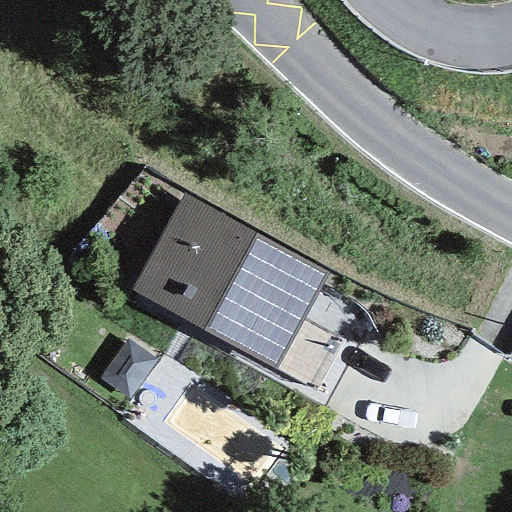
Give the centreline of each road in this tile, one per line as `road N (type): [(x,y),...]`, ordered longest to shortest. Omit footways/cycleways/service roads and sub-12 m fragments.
road 1 (tertiary): [(252,0),(372,124),(511,215)]
road 2 (tertiary): [(511,34),(452,39),(419,27),(387,0)]
